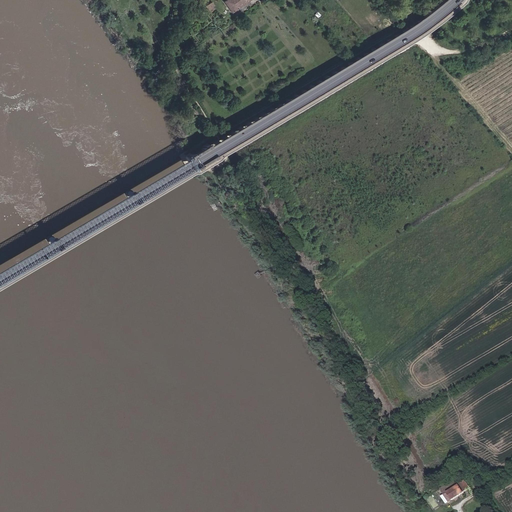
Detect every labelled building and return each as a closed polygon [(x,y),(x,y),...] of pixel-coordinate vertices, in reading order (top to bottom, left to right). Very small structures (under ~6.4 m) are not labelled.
[(210,0),(202,0),(197,6),(199,9),(211,0),(210,0)] [(199,9),(206,17),(214,9),(212,6),(214,4),(211,0),(199,9)] [(232,13),(250,0),(225,0),(224,1),(232,13)] [(462,473),(443,485),(446,491),(448,490),(452,497),(452,498),(464,492),(464,490),(470,486),(462,473)] [(446,491),(443,485),(441,486),(448,499),(452,497),(448,490),(446,491)]
